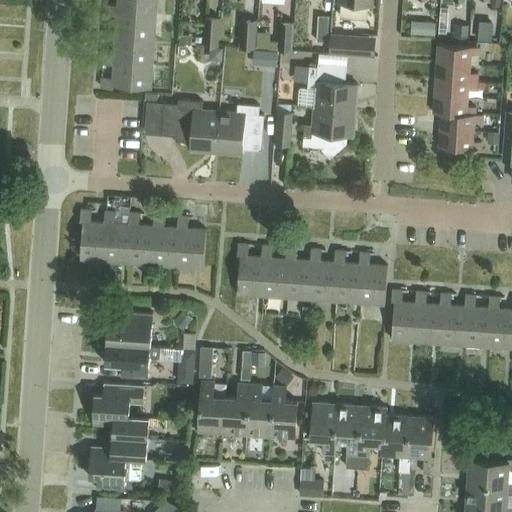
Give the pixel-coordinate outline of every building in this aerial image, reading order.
[(107,4),(106,14),(117,14),(118,12),(156,14),(157,0),(118,0),(118,4),(107,4)] [(105,28),(105,38),(116,39),(116,36),(155,38),(156,14),(118,12),(117,14),(116,28),(105,28)] [(219,47),(220,18),(206,17),(205,46),(219,47)] [(256,48),(258,20),(243,19),(241,47),(256,48)] [(423,20),(422,34),(435,35),(435,20),(423,20)] [(293,51),(294,22),(283,22),(281,50),(293,51)] [(454,23),(453,35),(468,36),(469,24),(454,23)] [(318,28),(316,44),(328,45),(330,29),(318,28)] [(376,55),(377,35),(332,32),(330,53),(376,55)] [(180,34),(180,42),(192,43),(192,35),(180,34)] [(104,52),(103,62),(114,63),(114,60),(153,63),(155,38),(116,36),(116,39),(115,53),(104,52)] [(438,43),(437,60),(470,63),(471,53),(479,54),(480,46),(438,43)] [(222,48),(211,47),(210,54),(215,59),(221,59),(222,48)] [(267,50),(266,64),(278,65),(279,51),(267,50)] [(102,77),(101,87),(113,88),(113,85),(151,87),(153,63),(114,60),(114,63),(113,77),(102,77)] [(437,60),(436,77),(478,80),(478,73),(470,72),(470,63),(437,60)] [(315,106),(355,109),(358,83),(346,82),(347,64),(318,62),(318,66),(309,65),(308,87),(301,87),(299,88),(298,104),(315,106)] [(436,77),(435,94),(468,96),(469,88),(477,88),(478,80),(436,77)] [(478,80),(477,88),(487,89),(487,81),(478,80)] [(435,94),(433,112),(441,112),(475,113),(476,106),(467,105),(468,96),(435,94)] [(216,151),(220,110),(202,109),(203,100),(179,98),(178,103),(164,102),(161,134),(176,135),(175,140),(191,142),(191,149),(216,151)] [(220,110),(216,151),(242,153),(243,140),(262,142),(264,114),(259,114),(260,105),(238,103),(237,111),(220,110)] [(353,135),(355,109),(315,106),(313,124),(305,123),(303,145),(323,146),(323,149),(329,157),(347,143),(347,134),(353,135)] [(290,144),(293,111),(278,110),(275,143),(290,144)] [(511,161),(511,110),(507,111),(503,161),(511,161)] [(441,112),(440,129),(474,131),(474,121),(483,122),(483,114),(475,113),(441,112)] [(440,129),(439,146),(481,149),(481,141),(473,140),(474,131),(440,129)] [(488,131),(487,142),(499,143),(500,131),(488,131)] [(83,220),(81,259),(105,260),(108,221),(105,221),(91,220),(92,209),(82,209),(81,220),(83,220)] [(106,211),(105,221),(108,221),(105,260),(130,262),(133,223),(129,223),(115,222),(116,211),(106,211)] [(130,213),(129,223),(133,223),(130,262),(155,264),(157,226),(154,225),(140,224),(141,213),(130,213)] [(155,214),(154,225),(157,226),(155,264),(179,266),(182,228),(178,227),(164,226),(165,215),(155,214)] [(179,216),(178,227),(182,228),(179,266),(204,267),(207,229),(188,228),(189,217),(179,216)] [(239,243),(238,255),(241,255),(238,294),(263,295),(266,256),(262,256),(248,255),(249,244),(239,243)] [(263,245),(262,256),(266,256),(263,295),(287,297),(290,258),(286,258),(272,257),(273,246),(263,245)] [(287,246),(286,258),(290,258),(287,297),(312,299),(315,259),(310,259),(297,258),(297,247),(287,246)] [(311,248),(310,259),(315,259),(312,299),(336,300),(339,261),(335,261),(320,260),(321,249),(311,248)] [(335,250),(335,261),(339,261),(336,300),(361,302),(363,263),(359,263),(345,262),(346,251),(335,250)] [(360,251),(359,263),(363,263),(361,302),(385,304),(388,265),(369,263),(370,252),(360,251)] [(392,289),(392,301),(394,301),(392,339),(416,341),(419,302),(416,301),(401,300),(402,290),(392,289)] [(417,291),(416,301),(419,302),(416,341),(441,343),(443,303),(441,303),(426,302),(427,291),(417,291)] [(441,292),(441,303),(443,303),(441,343),(465,344),(468,305),(465,305),(451,304),(452,293),(441,292)] [(466,294),(465,305),(468,305),(465,344),(489,346),(492,306),(489,306),(475,305),(476,295),(466,294)] [(490,296),(489,306),(492,306),(489,346),(511,347),(511,307),(500,307),(500,296),(490,296)] [(184,327),(192,317),(183,308),(174,319),(184,327)] [(107,342),(151,345),(153,312),(126,310),(126,322),(108,321),(107,342)] [(107,342),(105,362),(122,364),(121,376),(148,379),(149,366),(150,355),(167,356),(168,347),(161,347),(161,345),(151,345),(107,342)] [(179,346),(178,363),(192,364),(193,347),(179,346)] [(240,383),(250,384),(252,350),(243,349),(240,383)] [(262,385),(264,385),(266,351),(252,350),(250,384),(262,385)] [(201,361),(200,376),(212,377),(213,361),(201,361)] [(282,366),(275,376),(287,385),(294,374),(282,366)] [(223,432),(226,396),(214,395),(215,382),(203,381),(202,394),(201,394),(198,430),(223,432)] [(115,415),(129,416),(130,403),(142,404),(144,385),(104,382),(103,394),(95,394),(94,414),(110,415),(115,415)] [(247,433),(250,384),(240,383),(239,383),(238,397),(226,396),(223,432),(247,433)] [(272,399),(261,398),(262,385),(250,384),(247,433),(270,435),(272,399)] [(272,399),(270,435),(295,437),(298,401),(285,400),(286,386),(273,385),(272,399)] [(336,439),(338,403),(313,401),(311,438),(324,439),(323,453),(335,454),(336,439)] [(359,467),(362,404),(338,403),(336,439),(349,440),(347,466),(359,467)] [(386,414),(387,406),(362,404),(359,467),(368,467),(370,441),(382,442),(383,442),(385,414),(386,414)] [(167,405),(167,416),(181,417),(182,406),(167,405)] [(409,415),(386,414),(385,414),(383,442),(382,442),(382,453),(400,454),(398,492),(408,493),(410,455),(406,454),(409,415)] [(110,415),(109,425),(114,425),(113,436),(148,438),(149,417),(129,416),(115,415),(110,415)] [(406,454),(410,455),(424,456),(423,472),(434,473),(435,455),(431,455),(434,417),(409,415),(406,454)] [(112,456),(126,457),(146,458),(148,438),(113,436),(112,447),(112,456)] [(92,455),(90,476),(97,476),(97,488),(124,490),(132,490),(132,487),(129,478),(124,478),(126,457),(112,456),(107,456),(92,455)] [(470,459),(468,483),(507,486),(508,483),(509,469),(511,469),(511,458),(508,459),(508,461),(470,459)] [(325,479),(301,477),(300,494),(323,495),(325,479)] [(184,493),(185,480),(159,478),(158,491),(184,493)] [(468,483),(467,507),(506,510),(506,506),(507,493),(511,492),(511,483),(508,483),(507,486),(468,483)]
